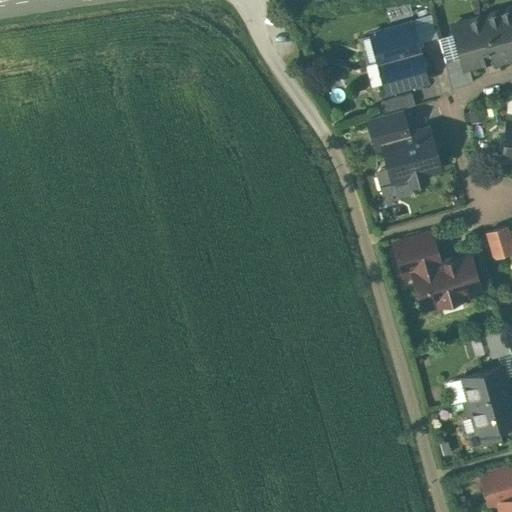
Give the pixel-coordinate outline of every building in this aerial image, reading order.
[(511,7),(452,25),(461,56),(464,67),(468,66),(491,60),(492,62),(511,56),(511,7)] [(378,63),(418,51),(410,23),(370,33),(378,63)] [(418,51),(378,63),(386,90),(426,79),(418,51)] [(468,66),(464,67),(461,56),(443,61),(451,87),(472,81),(468,66)] [(411,92),(380,101),(383,112),(401,108),(414,104),(411,92)] [(383,112),(366,117),(374,148),(383,145),(381,139),(407,132),(401,108),(383,112)] [(511,119),(506,119),(501,159),(511,160),(511,119)] [(407,132),(381,139),(383,145),(392,181),(407,176),(409,184),(426,179),(424,172),(438,168),(427,127),(407,132)] [(505,225),(486,230),(493,256),(511,250),(511,248),(506,230),(505,225)] [(429,232),(394,242),(403,273),(412,270),(412,268),(437,261),(429,232)] [(437,261),(412,268),(412,270),(423,306),(478,290),(467,252),(437,261)] [(504,323),(471,329),(476,353),(509,347),(504,323)] [(500,365),(461,376),(469,403),(508,392),(500,365)] [(511,406),(508,392),(469,403),(477,430),(511,420),(511,406)] [(511,473),(509,464),(479,473),(489,505),(499,502),(498,500),(511,496),(511,473)] [(511,511),(511,496),(498,500),(499,502),(501,511),(511,511)]
